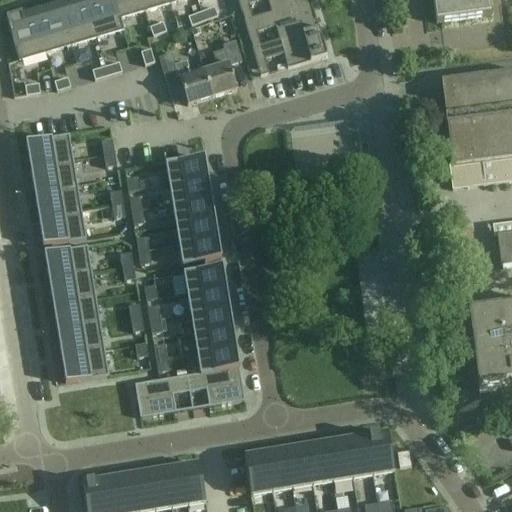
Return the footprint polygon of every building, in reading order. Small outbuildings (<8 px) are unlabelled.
[(84,0),(80,0),(58,7),(71,49),(96,41),(84,0)] [(84,0),(96,41),(123,33),(120,22),(119,22),(112,0),(84,0)] [(112,0),(119,22),(120,22),(145,14),(140,0),(112,0)] [(168,0),(140,0),(145,14),(170,7),(168,0)] [(270,16),(310,4),(308,0),(236,0),(239,10),(266,2),(270,15),(270,16)] [(432,0),(436,26),(490,19),(487,0),(432,0)] [(278,43),(318,32),(310,4),(270,16),(270,15),(243,23),(247,38),(274,30),(278,43)] [(58,7),(33,14),(45,56),(71,49),(58,7)] [(201,15),(204,24),(217,20),(214,10),(201,15)] [(10,36),(18,63),(18,64),(45,56),(33,14),(21,18),(21,17),(18,18),(17,16),(7,18),(8,21),(5,22),(10,36)] [(204,24),(201,15),(187,20),(191,29),(204,24)] [(149,30),(153,40),(166,35),(162,25),(149,30)] [(283,57),(287,72),(326,60),(318,32),(278,43),(251,51),(256,65),(283,57)] [(229,68),(240,64),(234,44),(222,47),(224,52),(213,55),(217,69),(203,73),(212,101),(237,93),(229,68)] [(140,55),(144,69),(154,66),(150,52),(140,55)] [(187,108),(212,101),(203,73),(190,77),(186,64),(175,67),(172,56),(158,60),(166,87),(179,83),(187,108)] [(108,79),(121,76),(118,66),(105,70),(108,79)] [(108,79),(105,70),(92,74),(94,83),(108,79)] [(449,166),(452,193),(511,185),(511,226),(492,229),(494,241),(497,241),(501,270),(504,269),(503,268),(511,266),(511,309),(466,316),(476,391),(511,386),(511,74),(441,84),(452,166),(449,166)] [(54,85),(56,95),(70,91),(67,81),(54,85)] [(24,89),(26,99),(39,97),(38,87),(24,89)] [(25,145),(29,171),(73,164),(68,138),(33,143),(25,145)] [(112,143),(111,143),(101,145),(103,158),(114,156),(113,151),(112,143)] [(105,171),(116,169),(114,156),(103,158),(105,171)] [(168,189),(208,182),(204,160),(164,167),(168,189)] [(34,197),(77,190),(73,164),(29,171),(34,197)] [(125,182),(127,195),(139,193),(136,180),(125,182)] [(171,209),(211,202),(208,182),(168,189),(171,209)] [(77,190),(34,197),(38,223),(81,215),(77,190)] [(122,208),(120,195),(109,196),(111,209),(122,208)] [(140,200),(129,202),(131,215),(142,213),(140,200)] [(211,202),(171,209),(175,229),(214,222),(211,202)] [(122,208),(111,209),(113,222),(124,221),(122,208)] [(144,226),(142,213),(131,215),(133,228),(144,226)] [(81,215),(38,223),(42,249),(86,242),(81,215)] [(175,229),(178,249),(217,242),(214,222),(175,229)] [(137,256),(148,254),(146,241),(135,243),(137,256)] [(217,242),(178,249),(181,269),(221,263),(217,242)] [(91,275),(87,249),(43,256),(48,283),(91,275)] [(151,267),(148,254),(137,256),(140,269),(151,267)] [(119,258),(121,271),(133,269),(130,256),(119,258)] [(133,269),(121,271),(124,284),(135,282),(133,269)] [(222,270),(183,276),(186,298),(225,292),(222,270)] [(48,283),(52,308),(95,301),(91,275),(48,283)] [(143,291),(145,304),(156,302),(154,289),(143,291)] [(225,292),(186,298),(189,318),(229,312),(225,292)] [(95,301),(52,308),(56,334),(99,327),(95,301)] [(128,310),(130,323),(141,321),(139,308),(128,310)] [(149,324),(160,322),(158,309),(147,311),(149,324)] [(229,312),(189,318),(193,338),(232,332),(229,312)] [(141,321),(130,323),(132,336),(143,334),(141,321)] [(149,324),(151,337),(162,335),(160,322),(149,324)] [(99,327),(56,334),(60,360),(104,352),(99,327)] [(232,332),(193,338),(196,358),(235,352),(232,332)] [(147,360),(145,347),(134,348),(136,361),(147,360)] [(155,363),(166,361),(164,348),(153,350),(155,363)] [(104,352),(60,360),(65,386),(108,379),(104,352)] [(235,352),(196,358),(199,377),(199,379),(239,372),(235,352)] [(155,363),(157,376),(168,374),(166,361),(155,363)] [(206,410),(244,404),(239,372),(199,379),(199,377),(186,379),(189,395),(205,392),(207,409),(206,409),(206,410)] [(189,395),(186,379),(134,388),(139,421),(192,412),(189,395)] [(75,443),(114,443),(113,396),(75,396),(75,443)] [(366,439),(372,479),(393,475),(387,435),(366,439)] [(352,482),(372,479),(366,439),(345,442),(352,482)] [(332,486),(352,482),(345,442),(325,446),(332,486)] [(312,489),(332,486),(325,446),(305,449),(312,489)] [(292,492),(312,489),(305,449),(285,452),(292,492)] [(271,496),(292,492),(285,452),(265,456),(271,496)] [(408,455),(397,457),(399,470),(410,469),(408,455)] [(250,499),(271,496),(265,456),(244,459),(250,499)] [(181,469),(187,509),(205,506),(198,467),(181,469)] [(170,511),(187,509),(181,469),(164,472),(170,511)] [(153,511),(170,511),(164,472),(148,475),(153,511)] [(137,511),(153,511),(148,475),(131,478),(137,511)] [(120,511),(137,511),(131,478),(115,480),(120,511)] [(103,511),(120,511),(115,480),(99,483),(103,511)] [(85,511),(103,511),(99,483),(81,486),(85,511)]
